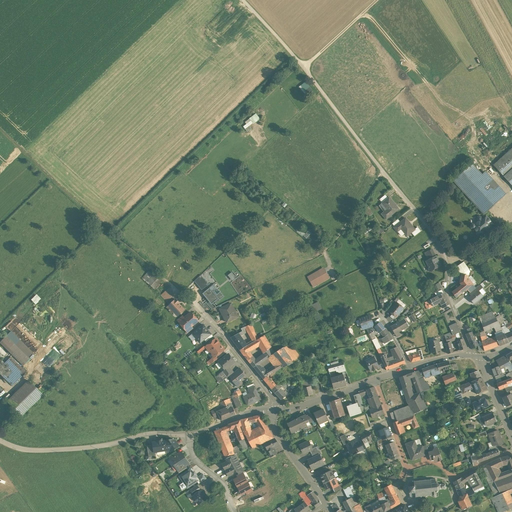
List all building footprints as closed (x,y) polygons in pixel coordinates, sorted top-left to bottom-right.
[(307,81),(301,85),(307,98),(314,95),(307,81)] [(241,126),(247,133),(251,129),(246,122),(241,126)] [(511,147),(493,165),(511,185),(511,147)] [(472,164),(453,181),(484,215),(506,194),(485,171),(482,175),(472,164)] [(385,195),(379,200),(382,203),(388,198),(385,195)] [(398,209),(389,198),(388,198),(382,203),(382,204),(387,210),(382,214),(386,219),(398,209)] [(483,220),(480,217),(479,217),(478,218),(477,219),(477,220),(478,221),(474,224),(472,224),(470,226),(471,228),(474,228),(477,232),(476,234),(478,236),(481,237),(483,235),(484,232),(483,231),(486,229),(487,229),(489,228),(483,220)] [(493,225),(487,217),(483,220),(489,228),(493,225)] [(414,230),(405,218),(400,223),(395,227),(394,227),(397,232),(401,229),(407,236),(411,233),(414,230)] [(420,231),(417,227),(414,230),(411,233),(414,236),(420,231)] [(310,234),(306,230),(303,233),(301,236),(305,239),(310,234)] [(432,250),(425,253),(428,260),(435,257),(432,250)] [(428,260),(426,261),(429,268),(429,269),(429,271),(431,272),(433,271),(434,269),(440,266),(438,262),(439,261),(437,257),(435,257),(428,260)] [(468,270),(463,262),(456,267),(461,275),(468,270)] [(323,269),(307,277),(313,287),(328,279),(323,269)] [(161,283),(148,272),(142,279),(155,290),(161,283)] [(468,276),(461,275),(460,283),(461,285),(465,290),(473,284),(467,278),(468,276)] [(439,283),(434,286),(437,291),(442,288),(439,283)] [(461,285),(452,292),(456,298),(465,290),(461,285)] [(470,293),(469,294),(471,296),(478,290),(479,291),(483,288),(480,285),(475,289),(470,293)] [(213,286),(209,288),(218,299),(223,295),(217,289),(216,290),(213,286)] [(218,299),(209,288),(203,294),(211,304),(218,299)] [(471,296),(469,298),(474,304),(483,297),(482,296),(479,291),(478,290),(471,296)] [(161,296),(166,302),(171,298),(165,291),(161,296)] [(31,299),(36,304),(42,298),(37,293),(31,299)] [(436,297),(429,301),(430,302),(432,306),(440,302),(443,309),(445,308),(449,305),(443,293),(436,297)] [(169,305),(167,308),(169,310),(169,311),(170,311),(172,313),(173,312),(175,314),(177,314),(179,312),(181,313),(183,311),(183,310),(178,304),(179,303),(176,300),(169,305)] [(319,301),(312,305),(315,312),(323,308),(319,301)] [(403,308),(396,303),(389,311),(395,316),(396,317),(403,308)] [(238,317),(231,304),(220,309),(226,323),(238,317)] [(492,312),(479,318),(481,324),(495,318),(492,312)] [(184,318),(181,321),(187,329),(188,329),(191,327),(198,321),(191,313),(184,318)] [(370,316),(364,318),(363,318),(362,318),(362,319),(359,320),(361,325),(362,329),(365,328),(368,327),(368,326),(373,324),(370,316)] [(466,319),(468,325),(474,322),(472,316),(466,319)] [(495,318),(481,324),(484,331),(494,327),(499,324),(496,319),(495,318)] [(404,319),(397,323),(401,330),(402,332),(404,331),(403,329),(408,326),(406,321),(404,319)] [(380,322),(375,326),(377,330),(380,333),(385,329),(380,322)] [(401,330),(397,323),(395,324),(394,323),(390,326),(396,337),(400,335),(399,332),(401,330)] [(460,332),(457,323),(449,326),(453,336),(455,335),(457,339),(457,340),(463,339),(460,332)] [(251,324),(244,327),(247,333),(247,332),(253,342),(256,340),(256,341),(258,339),(256,337),(256,335),(251,324)] [(373,324),(368,326),(368,327),(365,328),(369,334),(373,331),(374,332),(376,331),(377,330),(375,326),(373,324)] [(192,334),(200,343),(210,334),(202,325),(192,334)] [(389,333),(385,329),(380,333),(377,330),(376,331),(377,333),(376,334),(376,335),(377,336),(377,337),(381,334),(384,337),(384,338),(389,333)] [(471,330),(469,331),(470,333),(465,334),(468,342),(475,339),(471,330)] [(20,340),(11,331),(6,336),(15,345),(20,340)] [(247,346),(240,337),(244,334),(242,331),(231,337),(231,338),(240,350),(247,346)] [(379,348),(375,339),(376,339),(374,336),(376,335),(376,334),(377,333),(376,331),(374,332),(373,331),(369,334),(372,340),(376,350),(379,349),(379,348)] [(492,339),(487,341),(484,331),(479,333),(479,334),(480,338),(481,338),(482,342),(481,343),(484,351),(492,348),(495,347),(492,339)] [(503,334),(495,337),(499,346),(509,342),(505,335),(503,332),(502,333),(503,334)] [(389,333),(384,338),(384,337),(381,339),(384,343),(384,344),(392,339),(389,333)] [(453,336),(451,336),(450,335),(448,336),(449,337),(445,339),(447,343),(450,342),(455,340),(457,339),(455,335),(453,336)] [(15,345),(6,336),(1,340),(24,363),(34,354),(20,340),(15,345)] [(271,348),(263,336),(258,339),(256,341),(259,345),(265,354),(268,358),(272,355),(272,354),(275,353),(271,348)] [(215,339),(205,347),(210,352),(220,344),(218,342),(218,341),(217,339),(216,339),(215,339)] [(457,340),(457,341),(460,350),(466,349),(463,339),(457,340)] [(475,339),(468,342),(472,349),(478,346),(477,344),(475,339)] [(247,346),(240,350),(248,361),(252,358),(248,352),(259,345),(256,341),(256,340),(253,342),(247,346)] [(438,341),(429,343),(431,352),(440,351),(440,349),(438,342),(438,341)] [(220,344),(210,352),(212,354),(212,355),(214,357),(214,358),(215,357),(224,350),(224,349),(224,348),(223,347),(222,347),(220,344)] [(272,354),(272,355),(268,358),(270,361),(274,366),(277,371),(282,367),(282,368),(301,359),(290,344),(281,349),(275,353),(272,354)] [(202,345),(196,350),(199,353),(205,348),(202,345)] [(397,347),(390,350),(393,356),(387,359),(385,354),(382,356),(380,357),(382,360),(384,365),(385,366),(387,371),(405,364),(402,358),(400,354),(397,347)] [(421,353),(408,356),(411,362),(423,360),(421,353)] [(255,361),(252,358),(248,361),(254,367),(258,364),(258,365),(268,358),(265,354),(255,361)] [(228,355),(219,362),(225,370),(228,367),(234,363),(228,355)] [(506,356),(496,361),(498,364),(499,366),(491,369),(494,377),(502,374),(502,373),(501,369),(506,366),(511,364),(506,356)] [(10,357),(4,363),(14,373),(8,379),(6,380),(12,386),(26,372),(10,357)] [(379,367),(374,357),(366,361),(368,365),(371,371),(379,367)] [(258,364),(254,367),(256,370),(261,367),(263,366),(270,361),(268,358),(258,365),(258,364)] [(4,363),(0,359),(0,371),(8,379),(14,373),(4,363)] [(449,362),(441,364),(437,365),(439,371),(450,368),(450,365),(449,362)] [(455,364),(450,365),(450,368),(452,372),(458,371),(456,364),(455,364)] [(437,365),(429,367),(432,376),(441,374),(439,371),(437,365)] [(274,366),(265,373),(261,367),(256,370),(263,379),(274,373),(276,371),(277,371),(274,366)] [(228,367),(225,370),(222,372),(227,378),(229,376),(233,373),(228,367)] [(429,367),(422,370),(424,375),(425,374),(426,378),(432,376),(429,367)] [(233,373),(229,376),(237,387),(242,383),(241,382),(241,379),(245,376),(239,368),(233,373)] [(478,371),(474,372),(474,371),(472,372),(472,373),(470,374),(472,379),(473,381),(481,378),(478,371)] [(220,383),(227,378),(222,372),(215,377),(220,383)] [(415,372),(407,375),(408,379),(412,377),(418,394),(422,392),(421,388),(419,385),(416,376),(415,372)] [(502,374),(494,377),(496,381),(500,378),(506,375),(504,372),(502,373),(502,374)] [(274,373),(263,379),(271,389),(276,385),(272,381),(273,381),(271,378),(276,376),(274,373)] [(422,374),(416,376),(419,385),(426,383),(422,374)] [(453,374),(442,378),(445,385),(455,380),(453,374)] [(343,375),(330,378),(333,389),(346,385),(343,375)] [(407,375),(399,378),(403,389),(409,387),(410,386),(408,379),(407,375)] [(473,381),(471,382),(474,388),(477,394),(479,393),(480,395),(482,394),(482,392),(487,390),(481,378),(473,381)] [(497,384),(499,390),(505,388),(508,387),(511,386),(510,383),(511,383),(511,382),(511,381),(511,379),(511,378),(497,384)] [(28,381),(7,402),(21,416),(42,395),(28,381)] [(309,381),(301,383),(304,397),(312,395),(310,385),(309,381)] [(426,383),(419,385),(421,388),(422,392),(430,389),(428,382),(426,383)] [(462,385),(460,386),(461,389),(462,388),(464,393),(474,388),(471,382),(462,385)] [(291,390),(289,387),(287,388),(286,383),(279,384),(279,385),(282,387),(285,389),(287,390),(286,391),(287,391),(288,392),(291,390)] [(276,385),(271,389),(275,393),(279,389),(282,387),(279,385),(276,385)] [(254,387),(248,389),(250,394),(243,397),(247,406),(260,400),(254,387)] [(282,387),(279,389),(275,393),(281,400),(286,395),(283,391),(285,389),(282,387)] [(377,396),(374,387),(366,390),(367,393),(369,398),(377,396)] [(409,387),(403,389),(407,400),(413,398),(412,396),(409,387)] [(413,398),(407,400),(408,405),(409,407),(413,414),(427,408),(422,400),(420,393),(418,394),(412,396),(413,398)] [(460,393),(454,396),(457,404),(462,401),(463,401),(460,393)] [(353,396),(356,404),(347,406),(351,416),(365,412),(364,408),(362,401),(360,397),(359,394),(353,396)] [(511,397),(511,394),(502,398),(506,407),(511,404),(511,397)] [(377,396),(369,398),(369,400),(373,409),(381,406),(377,396)] [(241,406),(238,397),(235,398),(233,399),(237,408),(241,406)] [(463,401),(462,401),(465,407),(471,404),(468,398),(463,401)] [(484,398),(473,404),(475,408),(476,407),(478,411),(488,406),(484,398)] [(236,415),(229,399),(224,401),(225,404),(227,408),(231,417),(236,415)] [(340,399),(329,402),(335,419),(345,416),(340,399)] [(381,406),(373,409),(369,410),(372,419),(384,414),(381,406)] [(413,414),(409,407),(397,411),(398,414),(395,415),(397,422),(398,421),(414,415),(413,414)] [(217,412),(216,412),(218,416),(221,421),(231,417),(227,408),(223,409),(217,412)] [(323,409),(314,414),(316,419),(317,420),(319,424),(328,420),(326,417),(323,409)] [(492,413),(480,418),(483,425),(485,424),(486,427),(496,422),(497,421),(495,418),(494,418),(492,413)] [(311,414),(306,417),(308,422),(309,423),(314,421),(311,414)] [(269,431),(259,415),(249,418),(250,422),(254,422),(257,421),(261,426),(260,427),(261,428),(255,431),(257,436),(269,431)] [(305,415),(297,419),(302,429),(307,426),(305,423),(308,422),(306,417),(305,415)] [(329,415),(326,417),(328,420),(332,429),(335,428),(329,415)] [(397,422),(393,423),(398,435),(402,434),(400,427),(411,423),(412,423),(414,429),(419,427),(414,415),(398,421),(397,422)] [(249,418),(240,420),(240,421),(241,426),(243,431),(250,430),(249,424),(250,423),(250,422),(249,418)] [(297,419),(293,421),(294,422),(288,425),(291,433),(299,429),(299,430),(302,429),(297,419)] [(241,426),(240,421),(228,424),(228,426),(229,430),(233,429),(234,432),(235,432),(237,436),(242,434),(241,432),(239,426),(241,426)] [(228,426),(214,432),(221,447),(229,443),(225,431),(229,430),(228,426)] [(389,427),(379,430),(382,439),(378,441),(379,444),(387,442),(386,439),(393,437),(389,427)] [(269,431),(257,436),(255,431),(251,432),(250,430),(243,431),(251,447),(252,448),(264,443),(274,438),(269,431)] [(251,447),(243,431),(241,432),(242,434),(248,449),(251,447)] [(498,431),(488,434),(493,446),(496,445),(497,446),(503,444),(498,431)] [(369,432),(360,436),(362,441),(362,440),(364,443),(372,440),(370,436),(371,436),(369,432)] [(248,449),(242,434),(237,436),(241,446),(232,449),(229,443),(221,447),(225,459),(226,459),(235,455),(248,449)] [(274,438),(264,443),(271,458),(276,455),(273,448),(279,446),(274,438)] [(161,439),(156,440),(157,442),(153,443),(153,445),(154,452),(155,452),(166,450),(164,441),(162,441),(161,439)] [(174,440),(172,441),(169,440),(169,442),(164,441),(166,450),(170,450),(171,451),(178,446),(174,440)] [(353,445),(353,443),(348,445),(351,450),(349,451),(350,454),(352,453),(353,454),(366,448),(364,443),(362,440),(362,441),(353,445)] [(414,441),(405,444),(411,461),(426,455),(425,455),(422,447),(422,446),(417,448),(414,441)] [(312,449),(308,442),(299,446),(303,454),(310,451),(312,449)] [(393,442),(386,445),(389,453),(396,450),(393,442)] [(153,445),(147,446),(149,458),(155,457),(155,452),(154,452),(153,445)] [(433,452),(432,452),(428,453),(428,454),(430,459),(433,458),(434,461),(437,461),(442,460),(437,448),(434,449),(433,452)] [(389,453),(386,454),(387,456),(388,456),(388,455),(389,455),(391,460),(399,457),(396,450),(389,453)] [(498,450),(486,454),(488,459),(500,455),(498,450)] [(178,455),(171,459),(175,465),(185,458),(181,452),(178,455)] [(486,454),(477,457),(474,457),(471,456),(473,466),(478,463),(488,459),(486,454)] [(313,458),(307,461),(312,470),(324,464),(320,455),(318,456),(313,458)] [(511,458),(511,456),(500,458),(503,466),(507,464),(511,462),(511,458)] [(227,461),(222,464),(225,470),(239,463),(236,457),(227,461)] [(185,458),(175,465),(178,470),(185,466),(188,463),(185,458)] [(500,458),(486,465),(487,467),(489,471),(498,468),(503,466),(500,458)] [(460,462),(449,466),(446,469),(447,470),(449,469),(450,468),(458,465),(461,464),(460,462)] [(239,463),(225,470),(228,477),(237,472),(242,469),(239,463)] [(511,467),(510,468),(511,470),(500,474),(502,479),(511,475),(511,467)] [(500,474),(498,468),(489,471),(491,475),(488,477),(486,478),(495,497),(511,488),(511,475),(502,479),(500,474)] [(193,473),(192,470),(190,470),(185,473),(186,475),(181,478),(181,479),(181,478),(186,485),(185,486),(186,487),(188,487),(197,482),(198,481),(197,478),(196,477),(197,476),(194,472),(193,473)] [(331,470),(320,476),(322,480),(321,480),(323,482),(323,484),(334,479),(333,476),(334,473),(332,473),(331,470)] [(475,470),(464,476),(467,481),(472,489),(473,491),(478,489),(483,486),(475,470)] [(203,474),(197,478),(198,481),(197,482),(198,484),(206,479),(203,474)] [(238,478),(234,480),(241,495),(245,492),(251,489),(243,476),(243,475),(238,478)] [(394,475),(388,479),(391,485),(397,481),(394,475)] [(464,476),(461,479),(453,482),(457,490),(463,488),(464,487),(463,484),(467,481),(464,476)] [(334,479),(323,484),(326,489),(330,488),(330,489),(332,489),(338,486),(338,485),(335,478),(334,479)] [(424,481),(420,481),(420,480),(419,480),(419,481),(414,482),(414,481),(414,486),(408,487),(409,493),(410,497),(415,497),(415,498),(416,498),(416,497),(420,496),(421,497),(421,496),(426,496),(426,497),(427,497),(426,496),(431,495),(431,496),(434,497),(436,496),(436,491),(437,492),(438,492),(437,491),(440,489),(441,489),(445,489),(445,488),(446,488),(445,488),(445,485),(445,484),(444,484),(440,484),(439,485),(437,483),(437,482),(436,482),(436,483),(435,483),(435,479),(434,479),(430,480),(430,479),(430,480),(425,480),(424,480),(424,481)] [(338,486),(332,489),(335,493),(339,491),(342,489),(340,484),(338,485),(338,486)] [(197,485),(190,490),(193,495),(201,491),(197,485)] [(351,493),(348,485),(343,489),(348,499),(354,497),(352,493),(351,493)] [(387,487),(384,488),(388,496),(395,493),(391,485),(388,486),(387,487)] [(463,488),(457,490),(460,498),(466,495),(465,492),(463,488)] [(511,488),(495,497),(491,499),(493,505),(494,504),(497,511),(503,511),(511,508),(511,505),(511,503),(511,502),(511,501),(511,499),(509,494),(511,492),(511,488)] [(466,495),(460,498),(458,502),(462,510),(472,506),(468,497),(475,494),(473,491),(472,489),(465,492),(466,495)] [(193,495),(193,496),(194,499),(193,499),(193,501),(194,502),(195,502),(196,502),(198,504),(207,498),(205,496),(206,495),(204,493),(203,493),(202,490),(201,491),(193,495)] [(304,490),(299,494),(302,499),(307,496),(308,495),(304,490)] [(318,499),(312,492),(308,495),(314,503),(313,503),(316,508),(321,504),(318,499)] [(395,493),(388,496),(391,500),(392,503),(398,500),(395,493)] [(312,504),(307,496),(302,499),(307,505),(308,507),(312,504)] [(348,499),(343,502),(348,511),(351,511),(355,510),(354,507),(358,505),(354,497),(348,499)] [(398,500),(392,503),(391,500),(388,501),(391,509),(399,504),(400,503),(398,500)] [(385,511),(391,509),(388,501),(380,505),(383,511),(385,511)] [(305,502),(297,508),(299,511),(307,511),(310,510),(305,502)] [(383,511),(379,503),(371,507),(373,511),(383,511)]
